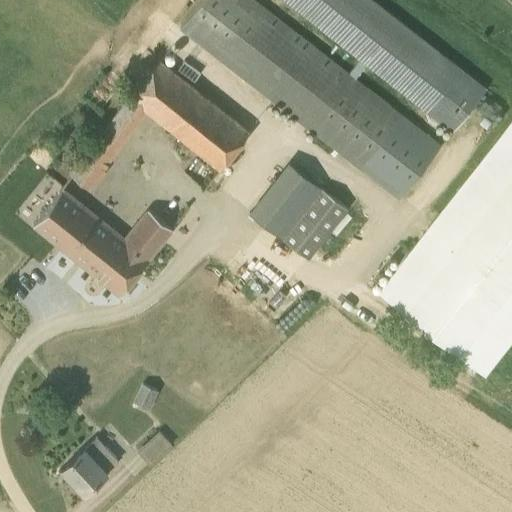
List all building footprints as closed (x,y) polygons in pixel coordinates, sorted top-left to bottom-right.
[(350,71),(255,0),(202,0),(180,29),(399,195),(441,140),(356,76),(350,71)] [(485,82),(376,0),(289,0),(362,55),(350,71),(356,76),(368,60),(453,124),(485,82)] [(88,186),(149,110),(222,168),(251,132),(162,61),(72,174),(88,186)] [(483,374),(511,336),(511,113),(375,289),(483,374)] [(170,226),(147,207),(123,236),(62,187),(32,223),(120,294),(173,228),(170,226)] [(348,207),(322,187),(282,237),(308,257),(348,207)] [(150,409),(158,390),(142,382),(133,401),(150,409)] [(150,460),(171,441),(160,429),(139,448),(150,460)] [(119,460),(97,436),(84,446),(85,446),(61,468),(84,493),(107,471),(119,460)]
